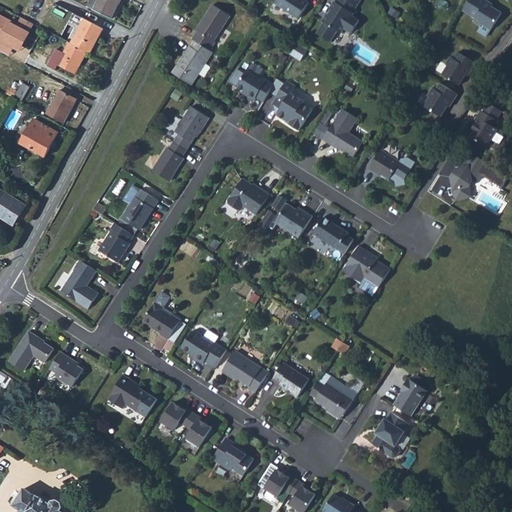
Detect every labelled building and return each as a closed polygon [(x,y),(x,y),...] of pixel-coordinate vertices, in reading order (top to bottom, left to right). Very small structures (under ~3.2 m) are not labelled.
[(90,0),(87,7),(94,10),(99,0),(90,0)] [(99,0),(94,10),(111,19),(118,4),(119,5),(121,0),(99,0)] [(277,0),(276,4),(299,19),(309,3),(304,0),(277,0)] [(324,23),(317,33),(331,42),(338,31),(341,33),(344,29),(351,33),(360,19),(353,15),(354,13),(353,12),(360,0),(337,0),(336,2),(335,1),(330,9),(332,10),(327,16),(326,16),(322,21),(324,23)] [(486,0),(478,0),(469,14),(477,19),(474,22),(482,26),(483,25),(492,30),(502,13),(492,6),(486,3),(488,1),(486,0)] [(198,31),(193,39),(195,41),(211,50),(216,42),(214,41),(231,16),(213,4),(196,30),(198,31)] [(74,27),(79,30),(85,19),(73,13),(67,24),(74,27)] [(18,24),(0,14),(0,51),(8,55),(12,47),(19,50),(33,24),(21,18),(18,24)] [(88,52),(91,54),(104,29),(85,19),(79,30),(71,43),(88,52)] [(70,42),(71,43),(79,30),(74,27),(67,41),(70,42)] [(424,44),(431,48),(434,42),(427,39),(424,44)] [(190,47),(173,73),(192,85),(213,52),(211,50),(195,41),(191,48),(190,47)] [(59,64),(77,74),(88,52),(71,43),(70,42),(64,53),(57,49),(49,66),(57,69),(59,64)] [(308,48),(298,43),(292,53),(301,58),(308,48)] [(448,66),(443,74),(460,85),(466,75),(470,69),(472,70),(477,63),(458,52),(454,58),(451,56),(446,65),(448,66)] [(282,54),(278,61),(283,64),(287,57),(282,54)] [(225,62),(221,67),(226,70),(229,66),(225,62)] [(248,70),(259,77),(263,70),(253,63),(248,70)] [(248,70),(237,87),(243,91),(248,94),(247,96),(255,101),(257,98),(264,102),(274,86),(266,81),(259,77),(248,70)] [(287,81),(272,104),(281,109),(277,115),(290,124),(289,124),(299,131),(302,127),(313,110),(304,104),(305,101),(292,93),(296,86),(287,81)] [(349,82),(345,88),(351,92),(355,86),(349,82)] [(23,101),(31,87),(23,83),(15,97),(23,101)] [(424,106),(442,117),(449,106),(452,101),(454,102),(458,94),(440,83),(436,90),(433,88),(428,96),(430,97),(424,106)] [(176,89),(171,97),(178,101),(183,93),(176,89)] [(65,123),(78,99),(60,90),(48,113),(65,123)] [(477,121),(468,136),(486,147),(498,129),(493,125),(502,110),(490,103),(485,111),(482,110),(475,121),(477,121)] [(192,106),(175,132),(179,134),(174,142),(187,150),(198,132),(200,133),(210,118),(192,106)] [(342,108),(323,139),(335,147),(337,144),(343,147),(342,149),(354,156),(364,141),(349,133),(358,118),(342,108)] [(396,116),(391,124),(398,128),(403,120),(396,116)] [(46,156),(59,133),(35,119),(23,143),(46,156)] [(168,147),(153,170),(170,181),(185,158),(182,157),(187,150),(174,142),(170,149),(168,147)] [(381,150),(369,169),(377,173),(378,172),(390,179),(391,177),(396,181),(397,186),(406,185),(405,180),(416,163),(408,158),(402,159),(401,162),(381,150)] [(451,177),(457,200),(472,197),(470,187),(473,181),(480,179),(490,164),(472,153),(463,168),(456,169),(451,177)] [(243,178),(229,200),(229,204),(238,210),(242,209),(244,206),(257,215),(270,195),(259,188),(257,191),(252,188),(253,185),(243,178)] [(0,215),(14,225),(27,206),(0,188),(0,215)] [(141,189),(122,218),(125,220),(139,229),(140,230),(159,200),(141,189)] [(287,199),(279,195),(273,205),(275,207),(272,211),(270,210),(261,224),(269,229),(270,226),(274,229),(277,223),(300,237),(313,217),(304,211),(302,213),(297,210),(288,204),(287,204),(285,202),(287,199)] [(98,202),(94,209),(96,211),(103,215),(107,208),(98,202)] [(96,211),(93,216),(100,220),(103,215),(96,211)] [(324,217),(313,233),(345,254),(355,239),(348,235),(349,233),(324,217)] [(139,229),(125,220),(121,227),(135,236),(139,229)] [(111,232),(99,250),(119,262),(131,244),(130,243),(135,236),(121,227),(115,223),(110,231),(111,232)] [(214,239),(210,245),(216,249),(220,243),(214,239)] [(359,246),(343,271),(362,284),(365,279),(379,288),(391,269),(377,260),(373,258),(375,256),(359,246)] [(62,291),(90,309),(100,293),(88,286),(86,284),(90,278),(92,279),(98,271),(80,260),(75,268),(76,269),(62,291)] [(247,263),(245,267),(254,273),(257,269),(247,263)] [(300,292),(296,299),(304,304),(308,297),(300,292)] [(156,303),(144,320),(155,327),(154,328),(162,333),(161,335),(169,339),(172,335),(181,321),(181,320),(173,315),(173,316),(163,310),(164,308),(156,303)] [(290,315),(286,320),(294,325),(297,320),(290,315)] [(181,321),(172,335),(178,339),(187,325),(181,321)] [(197,329),(207,334),(210,328),(200,323),(197,329)] [(193,331),(182,347),(192,354),(196,356),(194,358),(204,364),(205,361),(216,368),(227,350),(217,343),(215,345),(203,337),(202,334),(197,330),(194,331),(193,331)] [(29,331),(10,361),(25,371),(35,356),(46,362),(54,349),(36,337),(36,335),(29,331)] [(337,339),(332,347),(339,351),(344,343),(337,339)] [(339,351),(345,355),(350,346),(344,343),(339,351)] [(236,351),(223,371),(237,380),(239,377),(242,379),(241,380),(241,381),(250,386),(249,388),(256,392),(269,372),(236,351)] [(62,352),(50,369),(57,373),(56,375),(73,386),(84,369),(78,365),(76,364),(77,361),(62,352)] [(284,363),(273,379),(281,384),(280,385),(298,397),(310,380),(284,363)] [(331,376),(358,394),(362,387),(335,370),(331,376)] [(124,375),(109,399),(124,408),(127,405),(138,412),(146,417),(158,400),(149,394),(140,388),(137,386),(138,384),(124,375)] [(318,381),(310,394),(317,398),(315,400),(328,408),(327,409),(341,419),(358,394),(331,376),(325,386),(318,381)] [(403,392),(394,405),(412,416),(428,391),(409,378),(401,391),(403,392)] [(185,410),(182,408),(174,402),(161,421),(175,430),(180,422),(186,426),(194,413),(186,408),(185,410)] [(386,419),(377,433),(379,434),(373,443),(380,448),(380,449),(393,457),(397,457),(401,451),(400,448),(397,446),(406,431),(405,431),(409,424),(392,412),(387,419),(386,419)] [(213,427),(204,422),(201,420),(202,418),(194,413),(186,426),(192,429),(186,438),(201,447),(213,427)] [(127,438),(123,444),(131,449),(135,443),(127,438)] [(227,438),(213,459),(230,470),(232,468),(244,476),(255,459),(245,453),(240,450),(242,447),(227,438)] [(277,469),(264,488),(278,497),(277,499),(283,503),(290,493),(298,480),(290,474),(289,476),(286,475),(277,469)] [(298,480),(290,493),(296,496),(290,505),(302,511),(304,511),(316,494),(307,488),(305,487),(306,485),(298,480)] [(25,488),(14,506),(23,511),(65,511),(66,510),(63,508),(64,507),(62,502),(58,499),(54,501),(51,504),(38,495),(38,496),(25,488)] [(334,494),(324,511),(325,511),(360,511),(354,508),(355,506),(347,501),(347,502),(334,494)]
